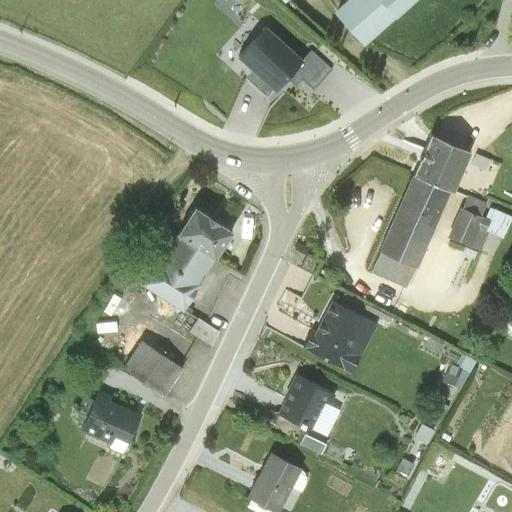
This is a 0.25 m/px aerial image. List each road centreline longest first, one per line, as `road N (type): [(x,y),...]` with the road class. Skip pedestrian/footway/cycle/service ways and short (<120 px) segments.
road 1 (residential): [(305,201),(304,254),(293,291),(182,511)]
road 2 (tertiary): [(0,81),(127,137),(221,192),(279,207),(305,201)]
road 3 (tertiary): [(305,201),(337,193),(458,125),(511,110)]
